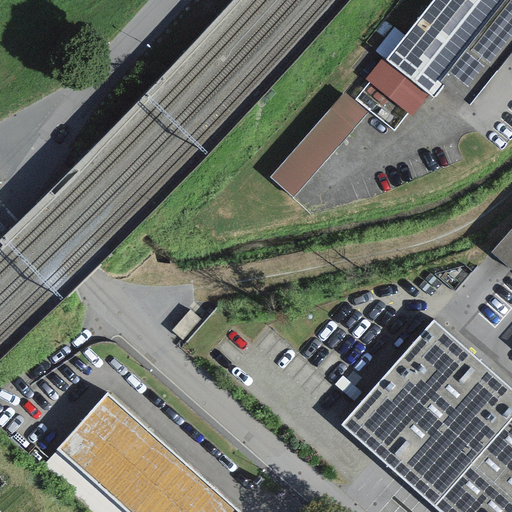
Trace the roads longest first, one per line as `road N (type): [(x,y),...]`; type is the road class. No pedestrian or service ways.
road 1 (residential): [(337,511),(16,219)]
road 2 (track): [(511,192),(429,242),(192,293),(124,316)]
road 3 (residential): [(38,149),(169,0)]
